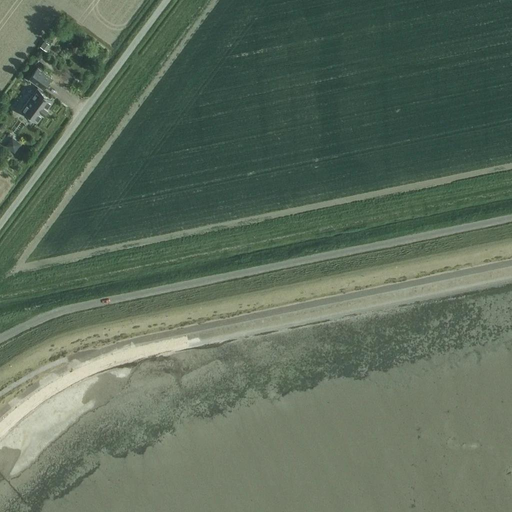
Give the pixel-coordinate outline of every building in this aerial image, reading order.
[(49,35),(57,39),(61,32),(53,28),(49,35)] [(43,40),(39,45),(45,49),(49,44),(43,40)] [(40,66),(54,76),(68,58),(50,44),(45,50),(50,54),(40,66)] [(51,77),(38,67),(29,78),(39,85),(21,110),(37,122),(43,113),(44,114),(48,108),(47,108),(53,100),(41,91),(51,77)] [(19,125),(12,134),(24,142),(31,133),(19,125)]
